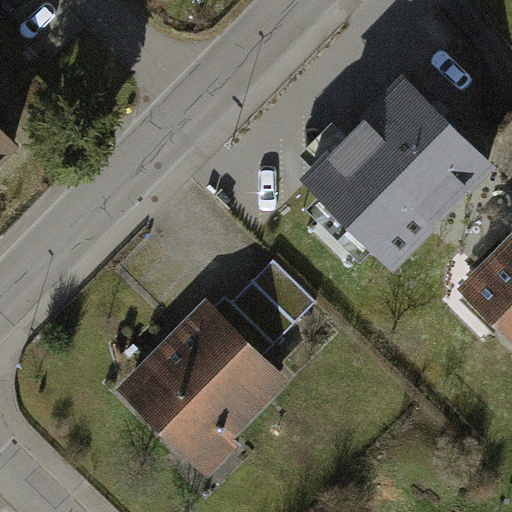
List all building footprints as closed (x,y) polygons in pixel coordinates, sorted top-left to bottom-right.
[(215,0),(231,16),(247,0),(215,0)] [(416,89),(335,167),(413,248),(494,169),(416,89)] [(0,107),(0,219),(56,166),(0,107)] [(511,273),(482,301),(511,333),(511,273)] [(235,314),(135,413),(225,503),(325,404),(235,314)]
